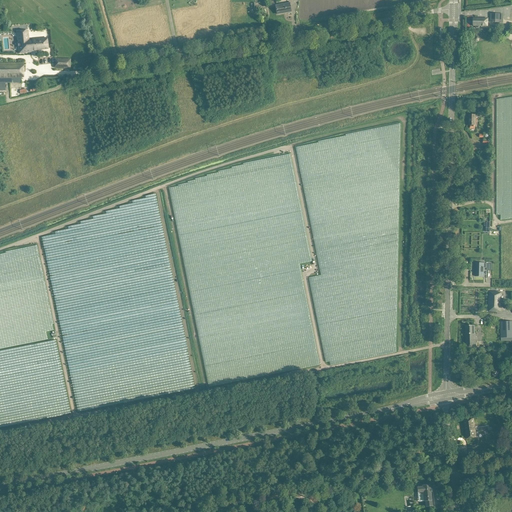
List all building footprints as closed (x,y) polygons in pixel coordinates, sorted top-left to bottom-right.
[(276,6),(277,14),(291,12),(289,3),(276,6)] [(491,14),(491,22),(500,22),(500,14),(491,14)] [(487,26),(487,19),(473,19),(473,26),(475,26),(475,27),(476,27),(478,27),(479,27),(479,26),(487,26)] [(17,32),(19,53),(34,52),(34,51),(48,49),(47,38),(35,39),(29,40),(28,31),(17,32)] [(70,59),(54,59),(54,68),(70,68),(70,59)] [(24,63),(0,63),(0,77),(21,77),(24,77),(24,63)] [(29,68),(29,81),(42,80),(42,68),(29,68)] [(480,118),(480,113),(475,113),(475,114),(470,114),(469,125),(470,125),(470,128),(474,128),(474,125),(475,125),(475,122),(477,122),(477,118),(480,118)] [(484,263),(475,263),(475,276),(484,276),(484,268),(486,268),(486,270),(491,270),(491,264),(484,264),(484,263)] [(489,292),(489,311),(497,312),(497,311),(500,311),(501,295),(498,295),(498,292),(489,292)] [(501,341),(511,340),(511,317),(501,318),(501,338),(501,341)] [(466,347),(476,347),(476,333),(475,333),(475,325),(465,326),(466,347)] [(464,420),(466,439),(476,437),(474,419),(464,420)] [(423,487),(417,488),(418,493),(422,492),(423,501),(425,501),(426,507),(432,506),(431,500),(430,493),(431,493),(431,489),(430,489),(430,485),(423,486),(423,487)]
